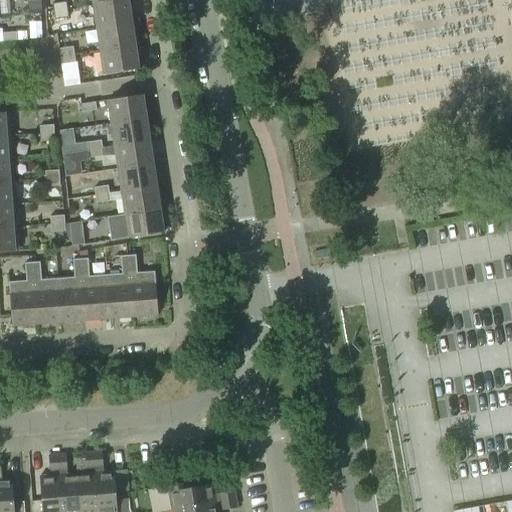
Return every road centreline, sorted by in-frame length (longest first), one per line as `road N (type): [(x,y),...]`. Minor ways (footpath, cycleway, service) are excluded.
road 1 (residential): [(0,348),(168,336),(186,315),(146,0)]
road 2 (residential): [(247,238),(203,0)]
road 3 (residential): [(0,427),(179,413),(226,374)]
road 4 (residential): [(226,374),(252,394),(273,431),(288,511)]
road 5 (residential): [(247,238),(259,311),(226,374)]
